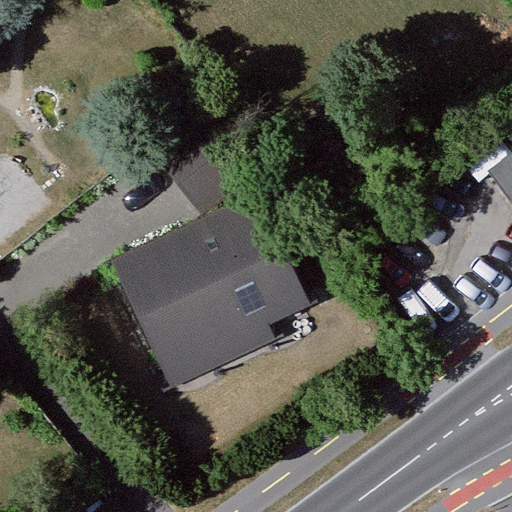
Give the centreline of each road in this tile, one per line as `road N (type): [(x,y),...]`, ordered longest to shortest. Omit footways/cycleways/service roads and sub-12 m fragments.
road 1 (residential): [(151,511),(0,317)]
road 2 (primary): [(345,511),(465,425)]
